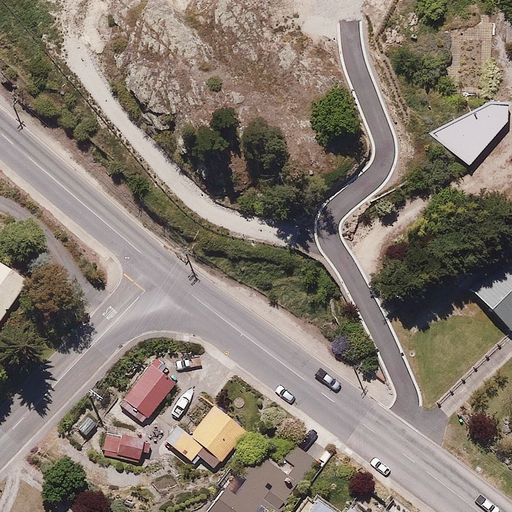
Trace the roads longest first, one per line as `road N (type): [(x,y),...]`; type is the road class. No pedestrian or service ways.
road 1 (tertiary): [(160,270),(479,511)]
road 2 (residential): [(0,441),(160,270)]
road 3 (tertiary): [(0,133),(160,270)]
